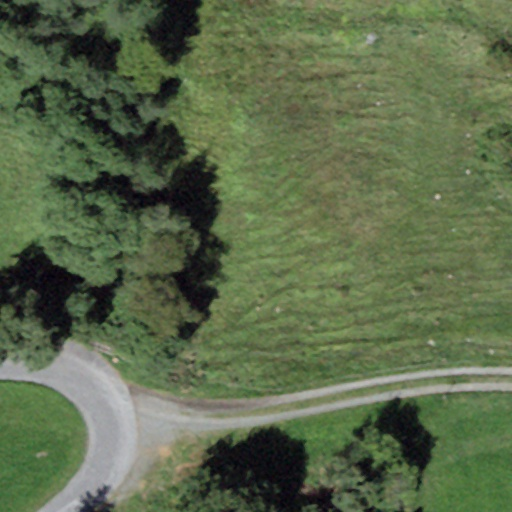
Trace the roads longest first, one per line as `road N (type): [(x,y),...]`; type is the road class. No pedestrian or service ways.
road 1 (track): [(511,380),(108,428)]
road 2 (unclassified): [(70,511),(100,481),(108,428),(78,381),(31,363),(0,364)]
